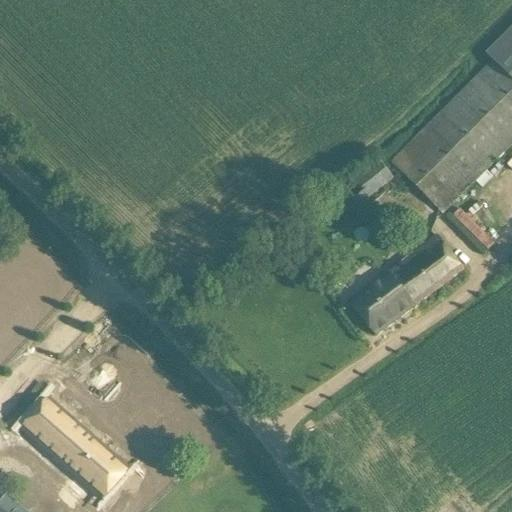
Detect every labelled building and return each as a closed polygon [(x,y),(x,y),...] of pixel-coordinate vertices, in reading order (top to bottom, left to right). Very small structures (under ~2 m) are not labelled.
[(511,145),(511,31),(488,56),(494,62),(393,164),(444,214),(511,145)] [(383,189),(394,180),(379,162),(346,188),(365,212),(387,194),(383,189)] [(490,249),(497,242),(462,208),(455,216),(490,249)] [(366,291),(351,303),(376,337),(392,325),(451,280),(464,270),(438,236),(366,291)] [(130,469),(50,399),(22,430),(102,500),(130,469)]
